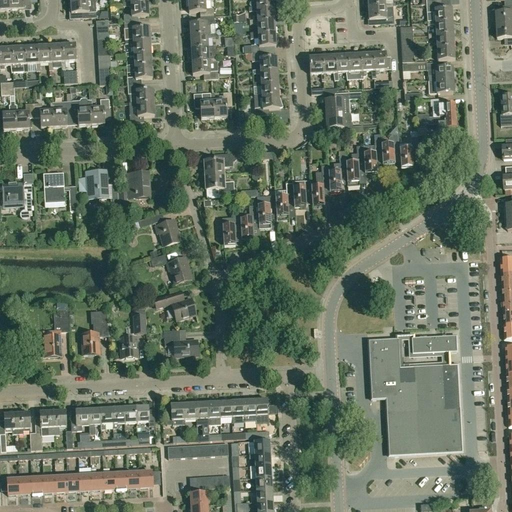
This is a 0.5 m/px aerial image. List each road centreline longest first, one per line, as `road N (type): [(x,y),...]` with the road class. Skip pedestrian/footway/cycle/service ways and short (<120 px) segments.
road 1 (residential): [(501,466),(488,222),(469,193)]
road 2 (residential): [(331,372),(330,311),(343,282),(469,193)]
road 3 (residential): [(176,144),(299,130),(298,29),(308,14)]
road 4 (residential): [(215,280),(432,184)]
road 5 (residential): [(0,393),(220,378)]
road 6 (residential): [(0,155),(176,144)]
road 7 (residential): [(176,144),(168,0)]
road 8 (residential): [(215,280),(176,144)]
road 9 (residential): [(339,511),(331,372)]
road 10 (residential): [(296,511),(289,375)]
road 11 (residential): [(397,88),(393,36),(351,37),(346,1)]
road 12 (residential): [(469,193),(483,155),(479,67)]
